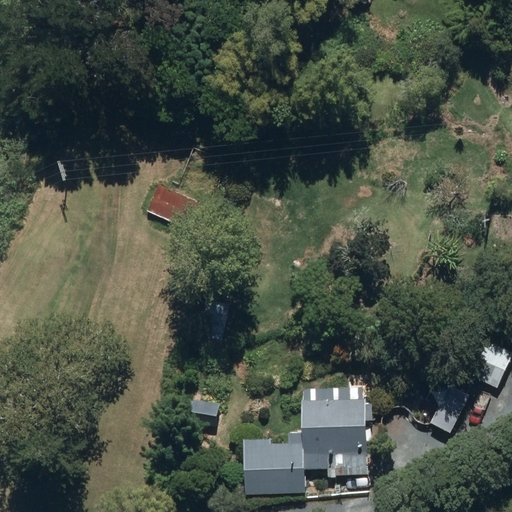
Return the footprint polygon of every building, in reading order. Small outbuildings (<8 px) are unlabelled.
[(160,175),(144,214),(197,235),(213,196),(160,175)] [(442,356),(499,392),(511,370),(511,346),(466,318),(442,356)] [(200,324),(200,348),(229,348),(229,324),(200,324)] [(227,367),(192,366),(192,433),(226,433),(227,367)] [(449,432),(467,399),(427,377),(406,414),(431,427),(433,424),(449,432)] [(306,478),(363,478),(363,387),(304,386),(304,432),(246,432),(246,492),(306,492),(306,478)]
